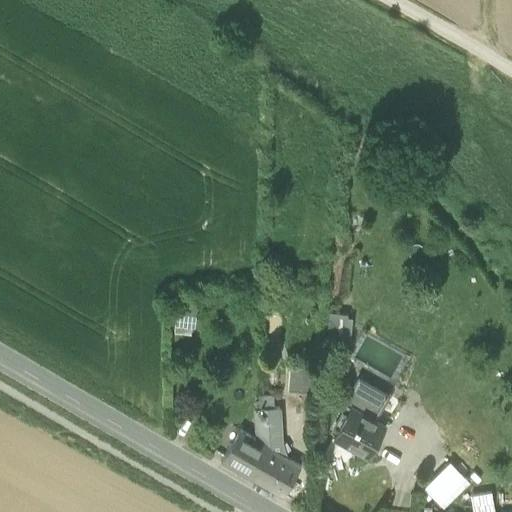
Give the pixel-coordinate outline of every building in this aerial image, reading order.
[(289,367),(288,391),(315,392),(316,369),(289,367)] [(343,403),(349,407),(349,406),(374,420),(388,394),(358,377),(343,403)] [(267,408),(273,408),(273,395),(258,396),(259,409),(267,408)] [(384,426),(374,420),(349,406),(349,407),(332,436),(367,455),(384,426)] [(273,408),(267,408),(269,448),(284,456),(286,453),(281,445),(279,407),(273,408)] [(256,440),(269,448),(267,408),(259,409),(254,409),(256,440)] [(393,437),(408,444),(414,430),(400,423),(393,437)] [(220,460),(251,478),(269,448),(256,440),(238,430),(220,460)] [(284,456),(269,448),(251,478),(282,496),(300,465),(284,456)] [(445,505),(471,479),(451,459),(425,485),(445,505)]
